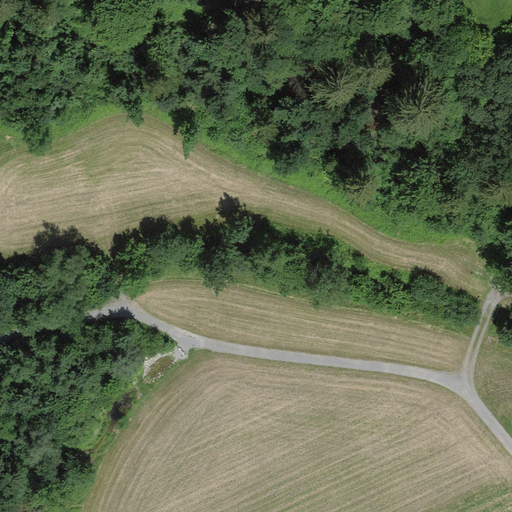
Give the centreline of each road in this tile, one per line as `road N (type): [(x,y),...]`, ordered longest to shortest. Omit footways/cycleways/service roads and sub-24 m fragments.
road 1 (track): [(511,447),(460,388),(429,374),(218,346),(128,309),(0,335)]
road 2 (track): [(511,286),(489,303),(460,388)]
